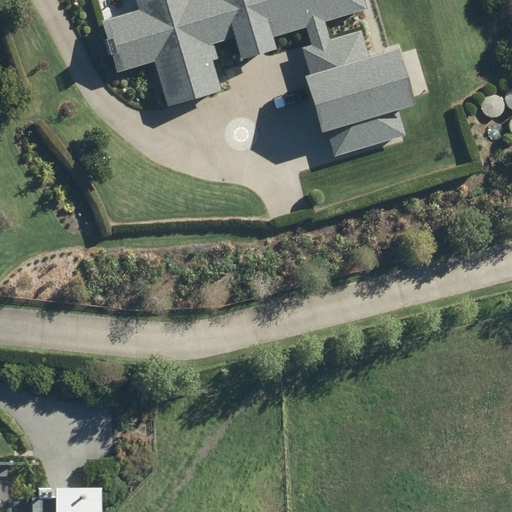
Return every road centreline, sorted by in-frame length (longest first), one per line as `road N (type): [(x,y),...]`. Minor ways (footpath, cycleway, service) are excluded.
road 1 (unclassified): [(0,317),(146,320),(511,230)]
road 2 (unknown): [(72,79),(142,122),(163,126),(254,100),(276,104)]
